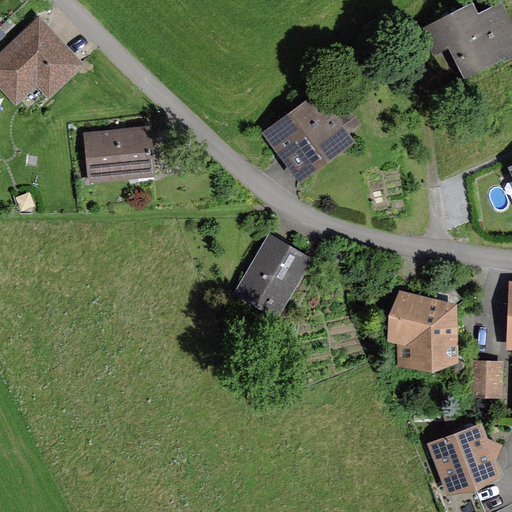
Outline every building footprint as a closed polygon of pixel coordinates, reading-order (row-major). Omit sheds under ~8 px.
[(0,0),(0,25),(18,9),(5,0),(0,0)] [(502,60),(498,52),(511,44),(511,24),(501,2),(478,14),(472,2),(420,29),(434,56),(449,48),(446,44),(452,41),(470,76),(502,60)] [(0,61),(0,78),(28,108),(75,65),(39,25),(0,61)] [(293,150),(305,166),(341,139),(316,105),(276,135),(289,153),(293,150)] [(130,167),(130,170),(153,168),(149,129),(126,132),(126,135),(120,136),(120,132),(85,136),(89,174),(113,172),(113,169),(130,167)] [(273,305),(275,302),(282,306),(309,260),(269,236),(238,290),(258,302),(260,297),(273,305)] [(452,376),(452,391),(471,392),(472,364),(452,363),(450,309),(460,301),(449,286),(426,304),(403,298),(394,336),(412,340),(413,362),(426,362),(426,377),(452,376)] [(500,393),(501,365),(472,364),(471,392),(500,393)] [(479,511),(471,491),(461,495),(457,485),(493,472),(477,431),(465,435),(463,428),(453,432),(451,437),(452,440),(422,452),(445,511),(479,511)]
